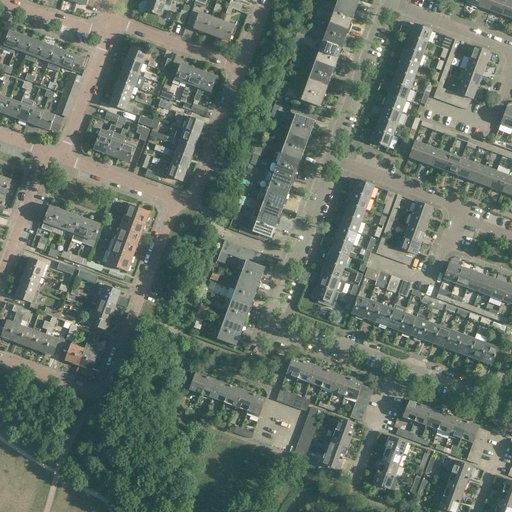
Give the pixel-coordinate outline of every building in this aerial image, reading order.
[(148,0),(145,10),(160,16),(164,4),(154,0),(148,0)] [(337,0),(337,3),(356,10),(359,0),(337,0)] [(479,0),(478,6),(489,11),(493,0),(479,0)] [(493,0),(489,11),(501,15),(506,0),(493,0)] [(511,18),(511,0),(506,0),(501,15),(511,18)] [(232,8),(240,11),(242,5),(230,1),(226,13),(230,15),(232,8)] [(333,12),(352,19),(356,10),(337,3),(333,12)] [(183,24),(187,13),(184,11),(182,11),(181,10),(177,22),(183,24)] [(329,22),(349,29),(352,19),(333,12),(329,22)] [(211,17),(199,13),(193,28),(205,33),(211,17)] [(223,22),(211,17),(205,33),(217,37),(223,22)] [(217,37),(229,41),(235,26),(223,22),(217,37)] [(326,32),(345,39),(349,29),(329,22),(326,32)] [(411,28),(408,36),(410,36),(427,42),(431,31),(414,24),(413,29),(411,28)] [(3,37),(0,44),(0,49),(13,54),(15,49),(20,35),(9,30),(6,38),(3,37)] [(322,42),(341,49),(345,39),(326,32),(322,42)] [(32,39),(20,35),(15,49),(26,54),(32,39)] [(407,40),(404,47),(406,48),(422,54),(427,42),(410,36),(408,41),(407,40)] [(443,49),(448,50),(452,38),(445,36),(441,48),(443,49)] [(37,58),(43,43),(32,39),(26,54),(37,58)] [(338,59),(341,49),(322,42),(319,51),(338,59)] [(54,47),(43,43),(37,58),(49,62),(54,47)] [(147,51),(132,46),(127,58),(142,63),(147,51)] [(486,64),(490,52),(474,46),(469,58),(486,64)] [(60,66),(65,51),(54,47),(49,62),(60,66)] [(402,52),(400,59),(401,60),(401,59),(418,66),(422,54),(406,48),(404,52),(402,52)] [(65,51),(60,66),(79,73),(84,59),(77,57),(77,55),(65,51)] [(315,61),(334,68),(338,59),(319,51),(315,61)] [(464,56),(459,68),(465,70),(481,76),(486,64),(469,58),(464,56)] [(142,63),(127,58),(123,69),(138,75),(142,63)] [(160,69),(166,71),(170,60),(164,58),(160,69)] [(398,63),(395,71),(397,71),(414,77),(418,66),(401,59),(401,60),(400,64),(398,63)] [(311,71),(331,78),(334,68),(315,61),(311,71)] [(192,68),(180,64),(173,84),(179,86),(180,81),(187,83),(192,68)] [(198,88),(204,73),(192,68),(187,83),(198,88)] [(138,75),(123,69),(118,81),(133,87),(138,75)] [(477,88),(481,76),(465,70),(461,81),(477,88)] [(308,81),(327,88),(331,78),(311,71),(308,81)] [(394,75),(391,82),(393,83),(393,82),(410,89),(414,77),(397,71),(395,76),(394,75)] [(82,77),(70,72),(68,78),(80,83),(82,77)] [(204,90),(210,92),(216,77),(204,73),(198,88),(199,88),(194,100),(198,101),(201,95),(202,96),(204,90)] [(66,84),(78,88),(80,83),(68,78),(66,84)] [(114,93),(129,98),(133,87),(118,81),(118,82),(116,81),(114,87),(116,88),(114,93)] [(304,90),(323,98),(327,88),(308,81),(304,90)] [(471,99),(473,99),(477,88),(461,81),(456,93),(460,95),(465,97),(471,99)] [(390,87),(387,94),(388,95),(389,94),(405,100),(410,89),(393,82),(393,83),(391,87),(390,87)] [(64,90),(75,94),(78,88),(66,84),(64,90)] [(169,92),(171,87),(164,85),(160,96),(171,100),(174,93),(169,92)] [(437,86),(433,98),(439,100),(443,88),(442,88),(437,86)] [(439,100),(444,102),(449,90),(443,88),(439,100)] [(73,100),(75,94),(64,90),(61,96),(73,100)] [(304,90),(301,100),(320,107),(323,98),(304,90)] [(444,102),(450,104),(454,93),(449,90),(444,102)] [(114,93),(110,105),(136,115),(138,110),(132,108),(133,107),(127,105),(129,98),(114,93)] [(460,95),(456,93),(454,93),(450,104),(456,106),(460,95)] [(385,98),(383,106),(384,106),(401,112),(405,100),(389,94),(388,95),(387,99),(385,98)] [(0,95),(0,112),(4,114),(9,99),(0,95)] [(456,106),(461,108),(465,97),(460,95),(456,106)] [(59,101),(71,106),(73,100),(61,96),(59,101)] [(461,108),(467,110),(471,99),(465,97),(461,108)] [(4,114),(15,118),(21,103),(9,99),(4,114)] [(158,107),(170,111),(173,105),(161,100),(158,107)] [(69,111),(71,106),(59,101),(57,107),(69,111)] [(15,118),(26,122),(32,107),(21,103),(15,118)] [(193,104),(191,110),(202,114),(206,116),(209,110),(205,108),(193,104)] [(311,113),(292,106),(290,111),(291,113),(295,114),(292,124),(311,131),(315,121),(309,119),(311,113)] [(378,117),(380,118),(397,124),(401,112),(384,106),(383,110),(381,110),(378,117)] [(26,122),(38,126),(43,111),(32,107),(26,122)] [(57,107),(55,113),(67,117),(69,111),(57,107)] [(511,127),(511,109),(506,107),(500,124),(511,127)] [(61,124),(63,119),(43,111),(38,126),(49,130),(50,129),(57,132),(61,124)] [(118,116),(107,112),(105,118),(116,122),(116,121),(118,116)] [(137,123),(149,127),(152,121),(140,116),(137,123)] [(199,134),(203,123),(188,117),(184,129),(199,134)] [(155,130),(159,120),(153,118),(150,128),(155,130)] [(377,121),(374,129),(376,129),(392,135),(397,124),(380,118),(378,122),(377,121)] [(288,134),(307,141),(311,131),(292,124),(288,134)] [(99,134),(93,149),(105,153),(111,138),(111,139),(116,126),(111,125),(109,131),(107,131),(101,129),(99,134)] [(172,125),(170,129),(177,132),(174,139),(195,146),(199,134),(184,129),(172,125)] [(140,134),(138,139),(145,142),(149,130),(138,126),(136,133),(140,134)] [(121,128),(117,141),(111,139),(111,138),(105,153),(117,158),(123,143),(127,131),(121,128)] [(371,141),(388,147),(392,135),(376,129),(374,134),(372,133),(370,140),(371,141)] [(285,144),(304,151),(307,141),(288,134),(285,144)] [(190,158),(195,146),(174,139),(167,136),(166,141),(173,143),(172,145),(178,146),(175,152),(190,158)] [(467,142),(466,146),(475,149),(476,146),(477,141),(469,138),(467,142)] [(415,141),(409,157),(420,162),(426,145),(415,141)] [(129,162),(135,147),(123,143),(117,158),(129,162)] [(281,153),(300,160),(304,151),(285,144),(281,153)] [(156,145),(154,150),(168,155),(167,156),(173,158),(171,164),(186,170),(190,158),(175,152),(163,148),(156,145)] [(438,150),(426,145),(420,162),(432,166),(438,150)] [(450,154),(438,150),(432,166),(444,170),(450,154)] [(276,151),(272,161),(277,163),(297,170),(300,160),(281,153),(276,151)] [(456,175),(462,158),(450,154),(444,170),(456,175)] [(149,157),(143,155),(139,166),(145,168),(149,157)] [(473,163),(462,158),(456,175),(467,179),(473,163)] [(159,160),(157,164),(165,167),(162,174),(167,176),(182,182),(186,170),(171,164),(159,160)] [(274,173),(293,180),(297,170),(277,163),(274,173)] [(485,167),(473,163),(467,179),(479,183),(485,167)] [(497,171),(485,167),(479,183),(491,188),(497,171)] [(509,176),(497,171),(491,188),(502,192),(509,176)] [(270,182),(289,190),(293,180),(274,173),(270,182)] [(0,197),(4,199),(11,180),(0,176),(0,197)] [(511,195),(511,176),(509,176),(502,192),(511,195)] [(369,198),(374,186),(357,180),(355,185),(354,184),(351,191),(353,192),(369,198)] [(267,193),(286,200),(289,190),(270,182),(267,193)] [(386,204),(390,206),(395,194),(388,191),(384,203),(386,204)] [(353,192),(351,196),(349,196),(347,203),(348,204),(365,210),(369,198),(353,192)] [(263,202),(282,209),(286,200),(267,193),(263,202)] [(259,212),(279,219),(282,209),(263,202),(259,212)] [(428,220),(433,208),(416,202),(412,214),(428,220)] [(149,212),(128,204),(124,216),(145,224),(149,212)] [(348,204),(347,208),(345,207),(342,215),(344,215),(361,221),(365,210),(348,204)] [(60,210),(49,206),(41,228),(52,232),(54,226),(60,210)] [(54,226),(64,230),(70,213),(60,210),(54,226)] [(256,222),(275,229),(279,219),(259,212),(256,222)] [(74,233),(80,217),(70,213),(64,230),(74,233)] [(408,225),(424,231),(428,220),(412,214),(408,225)] [(340,227),(356,233),(361,221),(344,215),(342,219),(341,219),(338,226),(340,227)] [(141,236),(145,224),(124,216),(119,228),(141,236)] [(80,217),(74,233),(72,239),(82,243),(90,221),(80,217)] [(93,247),(101,225),(90,221),(82,243),(93,247)] [(256,222),(252,232),(253,232),(271,239),(275,229),(256,222)] [(420,243),(424,231),(408,225),(403,237),(420,243)] [(340,227),(338,231),(336,231),(334,238),(335,239),(335,238),(352,245),(356,233),(340,227)] [(136,248),(141,236),(119,228),(115,240),(136,248)] [(266,237),(253,232),(251,237),(264,241),(266,237)] [(413,254),(415,255),(420,243),(403,237),(399,249),(402,250),(408,252),(413,254)] [(335,239),(334,243),(332,242),(329,250),(331,250),(348,257),(352,245),(335,238),(335,239)] [(110,252),(132,260),(136,248),(115,240),(110,252)] [(231,242),(225,240),(221,251),(226,254),(231,242)] [(231,242),(226,254),(232,256),(236,244),(231,242)] [(380,242),(376,253),(381,255),(386,244),(384,244),(380,242)] [(236,244),(232,256),(238,258),(242,246),(236,244)] [(381,255),(387,257),(391,246),(386,244),(381,255)] [(242,246),(238,258),(244,260),(248,248),(242,246)] [(387,257),(393,259),(397,248),(391,246),(387,257)] [(47,255),(56,259),(58,251),(50,248),(47,255)] [(244,260),(246,261),(250,262),(254,251),(248,248),(244,260)] [(402,250),(399,249),(397,248),(393,259),(398,261),(402,250)] [(331,250),(330,254),(328,254),(325,261),(327,262),(344,268),(348,257),(331,250)] [(398,261),(404,263),(408,252),(402,250),(398,261)] [(255,264),(259,253),(254,251),(250,262),(255,264)] [(106,264),(127,272),(132,260),(110,252),(106,264)] [(404,263),(409,265),(413,254),(408,252),(404,263)] [(65,258),(75,262),(77,256),(67,253),(65,258)] [(261,266),(265,255),(259,253),(255,264),(261,266)] [(75,262),(85,266),(87,260),(77,256),(75,262)] [(30,258),(25,271),(41,277),(45,264),(30,258)] [(87,260),(85,266),(101,271),(102,266),(87,260)] [(261,278),(265,268),(261,266),(255,264),(250,262),(246,261),(242,270),(261,278)] [(56,269),(72,274),(74,268),(59,262),(56,269)] [(327,262),(325,266),(324,265),(321,273),(323,273),(322,274),(339,280),(344,268),(327,262)] [(455,283),(461,267),(449,263),(443,279),(455,283)] [(376,281),(380,272),(368,267),(365,277),(376,281)] [(473,271),(461,267),(455,283),(467,288),(473,271)] [(77,276),(95,283),(97,276),(79,270),(77,276)] [(238,280),(258,288),(261,278),(242,270),(238,280)] [(20,284),(36,290),(41,277),(25,271),(20,284)] [(484,276),(473,271),(467,288),(478,292),(484,276)] [(213,272),(210,278),(217,281),(220,274),(213,272)] [(383,288),(388,275),(380,272),(376,281),(375,285),(383,288)] [(319,277),(317,284),(318,285),(335,291),(339,292),(341,293),(345,282),(339,280),(322,274),(321,278),(319,277)] [(395,292),(400,279),(392,276),(387,289),(395,292)] [(496,280),(484,276),(478,292),(490,296),(496,280)] [(235,290),(254,297),(258,288),(238,280),(235,290)] [(406,297),(411,283),(403,280),(398,293),(406,297)] [(508,284),(496,280),(490,296),(502,301),(508,284)] [(40,291),(36,290),(20,284),(16,297),(35,304),(40,291)] [(511,304),(511,285),(508,284),(502,301),(511,304)] [(335,291),(318,285),(317,289),(315,289),(312,296),(319,299),(318,303),(333,308),(339,292),(335,291)] [(120,291),(104,286),(100,299),(115,304),(120,291)] [(231,300),(250,307),(254,297),(235,290),(231,300)] [(369,301),(358,296),(351,313),(356,315),(355,316),(363,319),(363,317),(369,301)] [(95,311),(110,317),(115,304),(100,299),(95,311)] [(228,310),(247,317),(250,307),(231,300),(228,310)] [(363,317),(368,319),(367,321),(374,323),(375,322),(381,305),(369,301),(363,317)] [(406,309),(394,304),(393,309),(386,326),(387,326),(391,328),(390,329),(398,332),(398,330),(404,313),(406,309)] [(1,336),(14,341),(20,326),(22,320),(26,310),(14,305),(12,311),(17,312),(13,323),(7,321),(1,336)] [(375,322),(379,323),(379,325),(386,328),(387,326),(386,326),(393,309),(381,305),(375,322)] [(52,317),(57,318),(59,319),(61,312),(45,307),(43,313),(52,317)] [(30,311),(26,310),(22,320),(27,322),(30,311)] [(224,319),(243,326),(247,317),(228,310),(224,319)] [(89,316),(86,323),(90,324),(106,330),(110,317),(95,311),(93,317),(89,316)] [(198,311),(195,319),(200,321),(203,313),(200,311),(198,311)] [(71,324),(73,324),(76,318),(61,312),(59,319),(71,324)] [(398,330),(403,332),(402,333),(409,336),(410,335),(416,318),(404,313),(398,330)] [(416,318),(410,335),(414,336),(414,338),(421,340),(422,339),(421,339),(428,322),(424,321),(425,318),(424,317),(417,314),(416,318)] [(50,337),(57,318),(52,317),(50,322),(47,330),(45,335),(40,351),(45,353),(45,354),(46,356),(49,357),(51,356),(51,355),(52,356),(52,355),(53,355),(58,340),(50,337)] [(221,329),(240,336),(243,326),(224,319),(221,329)] [(50,322),(45,320),(42,328),(47,330),(50,322)] [(433,343),(439,326),(428,322),(421,339),(422,339),(426,340),(425,342),(433,345),(433,343)] [(493,322),(492,326),(504,331),(505,327),(493,322)] [(65,339),(72,342),(78,326),(73,324),(71,324),(65,339)] [(20,326),(14,341),(27,346),(33,330),(20,326)] [(439,326),(433,343),(437,345),(437,346),(444,349),(445,347),(451,331),(439,326)] [(211,337),(236,346),(240,336),(221,329),(215,327),(211,337)] [(33,330),(27,346),(40,351),(45,335),(33,330)] [(445,347),(449,349),(448,351),(456,353),(456,352),(463,335),(451,331),(445,347)] [(456,352),(461,353),(460,355),(467,358),(468,356),(474,339),(463,335),(456,352)] [(84,349),(78,365),(91,370),(91,369),(99,371),(103,360),(96,357),(97,354),(91,352),(93,345),(91,344),(93,340),(88,338),(84,349)] [(468,356),(472,358),(472,359),(479,362),(480,360),(486,344),(474,339),(468,356)] [(78,365),(84,349),(71,344),(65,360),(78,365)] [(480,360),(484,362),(483,364),(491,366),(491,365),(492,365),(498,348),(486,344),(480,360)] [(298,378),(304,362),(292,357),(286,374),(298,378)] [(310,383),(316,366),(304,362),(298,378),(310,383)] [(321,387),(327,370),(316,366),(310,383),(321,387)] [(332,391),(339,374),(327,370),(321,387),(332,391)] [(189,390),(201,394),(207,377),(195,373),(189,390)] [(344,396),(351,379),(339,374),(332,391),(344,396)] [(201,394),(213,398),(219,381),(207,377),(201,394)] [(356,400),(358,396),(360,391),(362,385),(363,383),(351,379),(344,396),(356,400)] [(213,398),(224,403),(231,386),(219,381),(213,398)] [(362,385),(360,391),(371,395),(373,389),(362,385)] [(224,403),(232,405),(231,408),(235,410),(236,407),(242,390),(231,386),(224,403)] [(283,403),(287,392),(280,389),(276,401),(283,403)] [(236,407),(244,410),(243,413),(247,414),(254,394),(242,390),(236,407)] [(360,391),(358,396),(369,400),(371,395),(360,391)] [(292,394),(287,392),(283,403),(288,405),(292,394)] [(247,414),(247,415),(258,419),(266,399),(254,394),(247,414)] [(297,396),(292,394),(288,405),(293,407),(297,396)] [(300,409),(304,398),(297,396),(293,407),(300,409)] [(358,396),(356,400),(356,401),(368,405),(369,400),(358,396)] [(306,412),(310,400),(304,398),(300,409),(306,412)] [(402,417),(414,421),(420,404),(408,400),(402,417)] [(368,405),(356,401),(354,406),(366,410),(368,405)] [(420,404),(414,421),(426,426),(432,409),(420,404)] [(366,410),(354,406),(352,412),(364,416),(366,410)] [(309,413),(306,419),(318,423),(325,426),(325,424),(318,421),(320,417),(316,415),(318,410),(311,407),(309,413)] [(432,409),(426,426),(438,430),(444,413),(432,409)] [(364,416),(352,412),(350,417),(361,422),(364,416)] [(444,413),(438,430),(450,434),(456,418),(444,413)] [(335,430),(352,436),(356,424),(339,418),(335,430)] [(456,418),(450,434),(461,439),(468,422),(456,418)] [(316,429),(318,423),(306,419),(304,425),(316,429)] [(473,443),(474,439),(476,434),(478,428),(479,426),(468,422),(461,439),(473,443)] [(313,435),(316,429),(304,425),(302,430),(313,435)] [(242,428),(239,434),(251,439),(253,433),(242,428)] [(410,432),(398,428),(396,434),(408,439),(410,432)] [(478,428),(476,434),(488,438),(490,432),(478,428)] [(311,440),(313,435),(302,430),(300,436),(311,440)] [(335,430),(331,441),(348,447),(352,436),(335,430)] [(476,434),(474,439),(486,443),(488,438),(476,434)] [(309,446),(311,440),(300,436),(298,442),(309,446)] [(390,436),(386,448),(402,455),(407,442),(390,436)] [(474,439),(473,443),(472,444),(484,448),(486,443),(474,439)] [(331,441),(326,453),(343,459),(348,447),(331,441)] [(307,452),(309,446),(298,442),(296,448),(307,452)] [(484,448),(472,444),(471,449),(482,453),(484,448)] [(305,458),(307,452),(296,448),(293,454),(305,458)] [(386,448),(381,460),(398,466),(402,455),(386,448)] [(482,453),(471,449),(469,454),(480,459),(482,453)] [(320,464),(322,465),(329,467),(328,472),(337,475),(343,459),(326,453),(324,452),(320,464)] [(480,459),(469,454),(466,460),(478,464),(480,459)] [(381,460),(377,472),(394,478),(398,466),(381,460)] [(417,460),(416,462),(420,464),(418,469),(423,471),(425,463),(421,461),(417,460)] [(451,473),(468,479),(473,467),(456,460),(451,473)] [(377,472),(373,483),(378,485),(376,491),(392,496),(398,479),(394,478),(377,472)] [(451,473),(447,484),(464,490),(468,479),(451,473)] [(511,481),(506,479),(502,491),(511,495),(511,481)] [(442,490),(441,495),(443,496),(460,502),(464,490),(447,484),(444,491),(442,490)] [(511,495),(502,491),(498,503),(511,508),(511,495)] [(455,511),(460,502),(443,496),(438,508),(450,511),(455,511)] [(511,511),(511,508),(498,503),(494,511),(511,511)]
